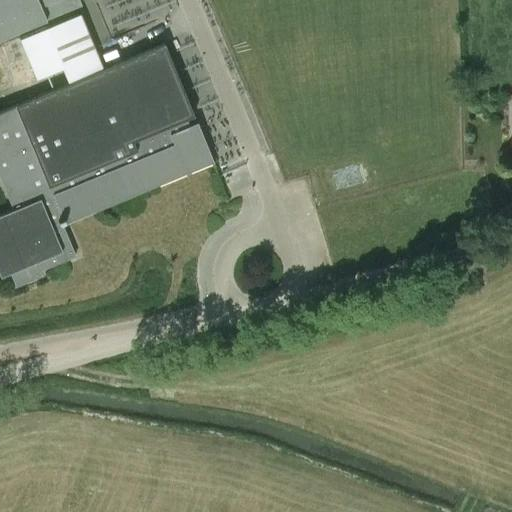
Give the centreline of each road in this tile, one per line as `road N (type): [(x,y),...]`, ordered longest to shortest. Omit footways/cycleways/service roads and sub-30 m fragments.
road 1 (unclassified): [(0,378),(249,308)]
road 2 (unclassified): [(274,238),(238,241),(223,260),(223,284),(249,308)]
